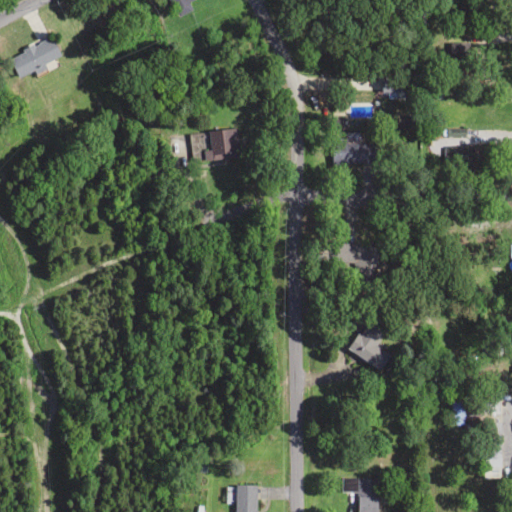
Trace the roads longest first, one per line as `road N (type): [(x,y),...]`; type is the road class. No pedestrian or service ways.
road 1 (residential): [(295,511),(295,204),(280,49),(254,0)]
road 2 (residential): [(295,204),(511,204)]
